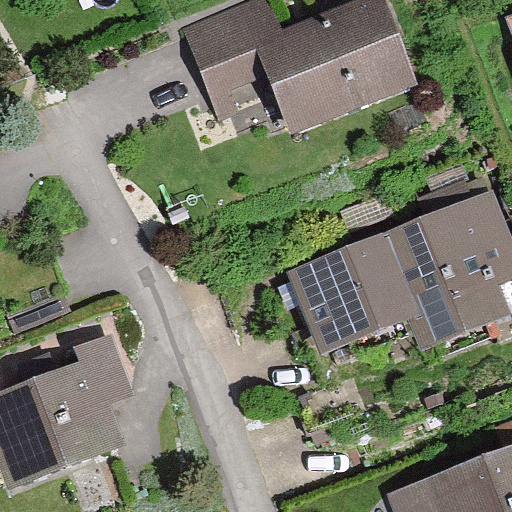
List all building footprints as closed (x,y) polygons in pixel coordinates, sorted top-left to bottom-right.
[(275,2),(192,36),(225,115),(281,92),(303,145),(429,93),(391,0),(291,42),(275,2)] [(511,19),(503,22),(511,47),(511,19)] [(511,224),(502,199),(300,281),(336,368),(423,333),(436,364),(511,332),(511,293),(511,294),(511,293),(511,224)] [(87,369),(0,404),(0,478),(10,503),(123,457),(87,369)] [(511,511),(511,455),(415,490),(422,511),(511,511)]
